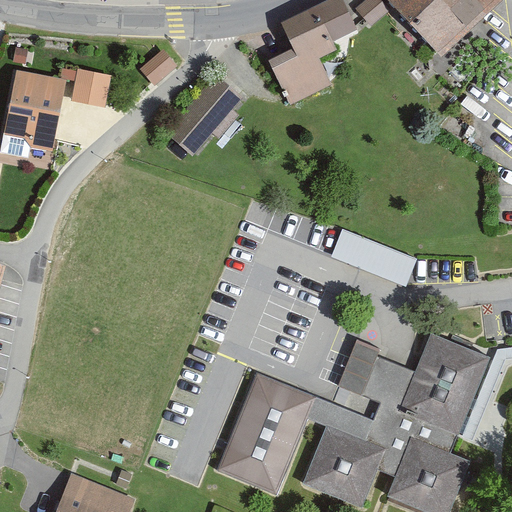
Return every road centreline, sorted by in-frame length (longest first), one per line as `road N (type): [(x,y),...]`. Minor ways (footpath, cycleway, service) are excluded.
road 1 (residential): [(6,423),(42,233),(67,181),(194,70),(217,21)]
road 2 (tertiary): [(0,3),(129,21),(217,21)]
